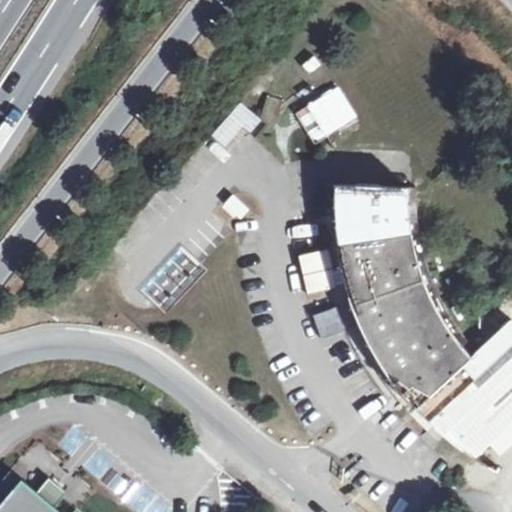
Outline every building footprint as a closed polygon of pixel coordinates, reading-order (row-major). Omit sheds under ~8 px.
[(338,89),(308,108),(326,137),(356,118),(338,89)] [(308,108),(298,115),(313,140),(320,141),(326,137),(308,108)] [(511,423),(511,320),(511,319),(478,351),(458,328),(450,316),(441,302),(434,287),(428,271),(423,255),(420,239),(417,222),(416,189),(408,188),(335,186),(335,230),(339,255),(344,280),(352,303),(362,327),(373,349),(386,370),(392,378),(401,391),(417,410),(435,428),(475,459),(511,423)] [(311,316),(318,335),(342,327),(335,308),(311,316)] [(17,471),(0,490),(0,511),(1,511),(28,481),(17,471)] [(83,511),(81,510),(79,511),(64,511),(28,481),(1,511),(83,511)]
